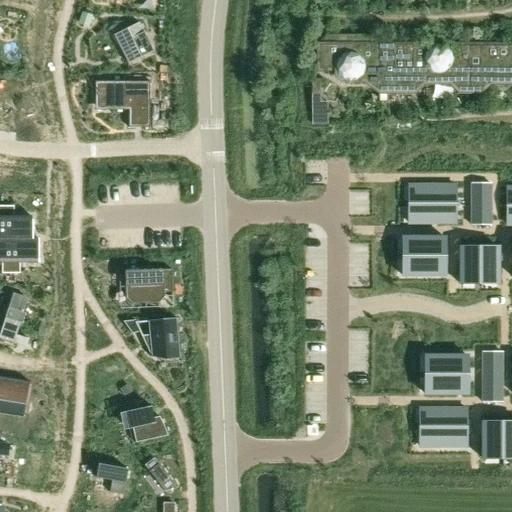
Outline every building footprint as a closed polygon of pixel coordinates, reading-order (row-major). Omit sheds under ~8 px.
[(84,14),(80,25),(87,28),(92,16),(84,14)] [(139,23),(116,36),(130,65),(153,52),(139,23)] [(377,82),(377,46),(359,46),(359,37),(337,37),(337,46),(319,46),(319,70),(336,70),(336,76),(344,82),(349,82),(377,82)] [(423,46),(377,46),(377,82),(378,91),(382,91),(414,91),(423,82),(423,46)] [(468,46),(423,46),(423,82),(450,82),(459,91),(468,91),(468,46)] [(511,82),(511,46),(468,46),(468,91),(472,91),(480,91),(489,82),(511,82)] [(149,128),(150,83),(96,84),(96,85),(99,86),(98,108),(128,108),(128,128),(149,128)] [(471,183),(471,226),(490,226),(490,183),(471,183)] [(408,186),(408,203),(456,203),(456,187),(408,186)] [(5,207),(5,218),(14,218),(14,207),(5,207)] [(408,207),(408,223),(456,223),(456,207),(408,207)] [(5,218),(5,240),(10,240),(32,240),(32,239),(32,218),(14,218),(5,218)] [(10,240),(10,263),(19,263),(38,263),(38,240),(38,239),(32,239),(32,240),(10,240)] [(401,239),(401,256),(445,255),(444,239),(401,239)] [(0,263),(2,263),(10,263),(10,240),(5,240),(0,240),(0,263)] [(461,247),(461,285),(477,285),(477,247),(461,247)] [(480,247),(481,285),(497,285),(497,247),(480,247)] [(401,259),(401,276),(444,276),(444,259),(401,259)] [(2,263),(2,274),(10,274),(10,263),(2,263)] [(10,263),(10,274),(20,274),(19,274),(19,263),(10,263)] [(125,272),(125,298),(131,304),(159,303),(164,297),(164,293),(172,293),(172,270),(125,272)] [(11,297),(0,333),(0,338),(26,347),(28,340),(16,336),(27,302),(11,297)] [(148,335),(141,336),(151,357),(165,358),(165,356),(179,354),(176,321),(165,322),(165,320),(148,323),(148,335)] [(135,321),(123,322),(132,334),(140,332),(135,321)] [(484,402),(484,403),(502,403),(502,352),(483,352),(484,402)] [(424,357),(424,374),(468,374),(468,357),(424,357)] [(23,416),(21,416),(26,384),(29,384),(29,382),(0,377),(0,414),(22,418),(23,416)] [(468,377),(423,377),(423,394),(468,394),(468,377)] [(135,443),(144,441),(168,436),(159,416),(153,418),(151,408),(129,413),(132,430),(135,443)] [(419,410),(419,426),(467,426),(467,410),(419,410)] [(511,421),(503,422),(503,460),(511,460),(511,421)] [(483,422),(483,460),(499,460),(499,422),(483,422)] [(419,430),(419,446),(467,446),(468,429),(419,430)] [(154,458),(144,466),(168,494),(178,487),(154,458)] [(98,464),(95,479),(111,481),(109,493),(123,495),(128,469),(98,464)]
